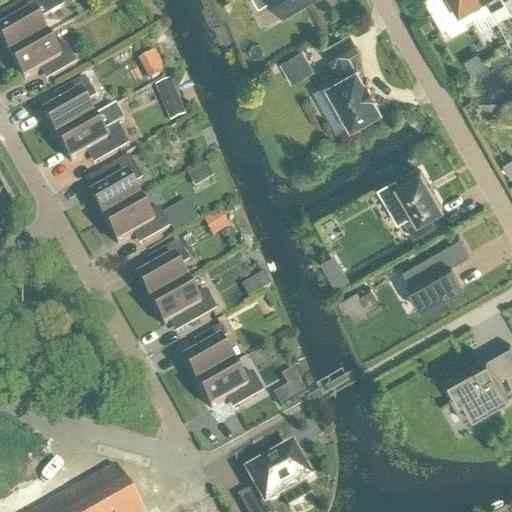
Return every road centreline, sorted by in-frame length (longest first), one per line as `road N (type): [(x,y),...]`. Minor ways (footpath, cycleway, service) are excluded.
road 1 (residential): [(191,469),(53,222)]
road 2 (residential): [(382,0),(511,230)]
road 3 (residential): [(191,469),(0,406)]
